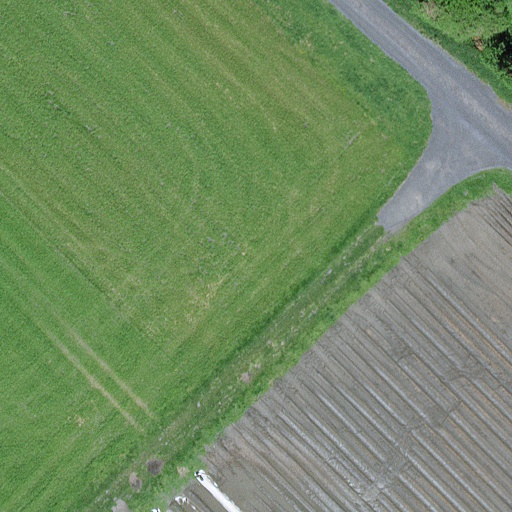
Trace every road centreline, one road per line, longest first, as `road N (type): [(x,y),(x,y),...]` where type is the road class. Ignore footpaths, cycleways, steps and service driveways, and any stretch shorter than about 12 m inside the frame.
road 1 (track): [(99,511),(489,123)]
road 2 (track): [(511,144),(354,0)]
